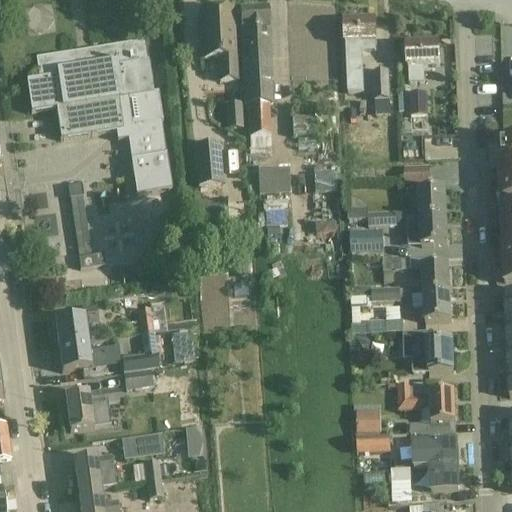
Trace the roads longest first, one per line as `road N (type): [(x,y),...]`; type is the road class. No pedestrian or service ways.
road 1 (residential): [(490,511),(467,0)]
road 2 (unclassified): [(32,511),(0,286)]
